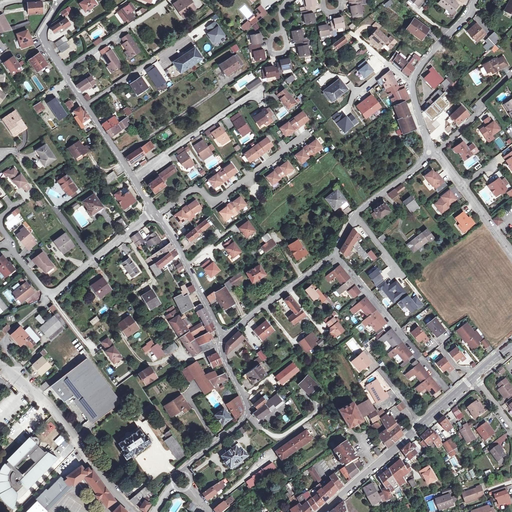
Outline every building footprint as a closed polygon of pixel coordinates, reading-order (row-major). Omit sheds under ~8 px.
[(94,0),(86,0),(81,4),(86,13),(98,5),(94,0)] [(180,10),(185,18),(191,14),(192,14),(197,11),(196,10),(194,7),(195,5),(191,0),(187,0),(184,3),(183,2),(181,3),(181,2),(175,6),(179,11),(180,10)] [(305,16),(306,25),(316,23),(314,14),(313,14),(312,10),(316,10),(316,6),(317,6),(316,0),(306,0),(308,8),(306,8),(307,11),(303,12),(303,16),(305,16)] [(363,2),(368,1),(367,0),(348,0),(348,1),(350,1),(351,4),(353,4),(354,7),(352,8),(354,16),(363,15),(361,6),(363,6),(363,2)] [(442,0),(439,4),(453,14),(459,6),(451,0),(442,0)] [(44,14),(43,8),(43,3),(28,4),(29,15),(44,14)] [(125,22),(127,21),(130,19),(132,21),(137,18),(132,11),(135,9),(131,3),(118,12),(125,22)] [(143,7),(135,12),(138,16),(145,10),(143,7)] [(70,8),(62,13),(64,17),(69,14),(72,11),(70,8)] [(258,14),(259,15),(262,19),(268,14),(264,9),(260,13),(258,14)] [(250,23),(253,27),(262,19),(259,15),(250,23)] [(0,18),(0,33),(16,31),(30,25),(29,23),(12,29),(4,17),(0,18)] [(333,27),(329,28),(328,26),(320,28),(321,37),(330,36),(331,38),(334,37),(334,32),(337,32),(337,30),(346,28),(344,18),(335,20),(335,22),(332,23),(333,27)] [(64,21),(61,23),(59,21),(52,26),(53,28),(52,29),(55,33),(64,27),(65,29),(71,25),(67,19),(64,21)] [(430,30),(415,20),(408,30),(420,39),(425,33),(427,34),(430,30)] [(247,32),(253,27),(250,23),(249,22),(243,27),(247,32)] [(216,23),(208,29),(211,33),(209,35),(214,42),(221,43),(221,39),(226,37),(216,23)] [(486,35),(476,24),(468,32),(478,43),(486,35)] [(389,37),(388,38),(377,29),(370,37),(374,41),(374,40),(382,45),(385,42),(391,47),(395,41),(389,37)] [(28,31),(17,35),(22,49),(34,45),(32,38),(31,38),(28,31)] [(298,48),(300,57),(310,55),(308,46),(310,46),(310,42),(307,43),(306,39),(304,40),(302,31),(293,33),(294,42),(296,41),(297,45),(300,44),(300,48),(298,48)] [(502,39),(495,33),(489,39),(495,46),(502,39)] [(124,46),(129,53),(129,52),(134,59),(142,53),(129,35),(123,40),(126,45),(124,46)] [(252,50),(252,53),(254,53),(256,62),(266,60),(264,51),(262,51),(260,44),(262,44),(260,35),(251,37),(253,46),(251,46),(252,50)] [(348,42),(345,37),(336,44),(332,47),(335,52),(348,42)] [(65,43),(62,39),(56,43),(59,47),(65,43)] [(63,53),(72,47),(68,42),(60,47),(63,53)] [(233,53),(239,49),(236,44),(230,47),(233,53)] [(363,55),(367,50),(363,46),(359,51),(363,55)] [(103,56),(110,67),(112,66),(117,72),(124,67),(112,50),(111,51),(108,47),(101,51),(104,55),(103,56)] [(185,58),(176,65),(182,74),(203,59),(196,49),(184,57),(185,58)] [(39,72),(49,64),(41,53),(31,60),(39,72)] [(404,70),(408,64),(402,59),(396,54),(391,61),(394,63),(395,62),(404,70)] [(413,58),(415,60),(419,63),(422,59),(416,55),(413,58)] [(238,56),(235,58),(241,67),(244,66),(238,56)] [(20,67),(14,57),(4,63),(11,73),(12,73),(20,67)] [(242,68),(241,67),(235,58),(234,57),(221,66),(228,77),(242,68)] [(493,74),(497,71),(497,70),(502,68),(503,68),(503,69),(509,66),(504,57),(498,60),(498,59),(495,60),(495,59),(487,64),(488,65),(484,67),(488,73),(491,71),(493,74)] [(408,64),(404,70),(410,76),(415,69),(410,66),(415,60),(413,58),(408,64)] [(447,63),(450,67),(456,63),(454,59),(447,63)] [(266,69),(266,71),(268,78),(268,79),(276,77),(277,79),(280,78),(280,74),(283,73),(283,71),(291,70),(289,60),(281,62),(281,64),(278,64),(279,69),(275,69),(275,68),(266,69)] [(364,60),(358,66),(360,68),(358,70),(363,77),(372,70),(364,60)] [(149,68),(146,71),(158,88),(166,83),(156,68),(154,69),(152,66),(149,68)] [(20,67),(12,73),(13,75),(15,75),(18,78),(22,75),(20,71),(23,69),(21,67),(20,67)] [(425,79),(435,89),(441,83),(435,76),(438,73),(432,68),(430,71),(431,73),(425,79)] [(387,90),(397,84),(391,72),(381,80),(387,90)] [(295,76),(288,81),(291,84),(297,79),(295,76)] [(91,87),(93,86),(97,84),(92,77),(87,81),(86,80),(77,86),(81,93),(89,87),(90,86),(91,87)] [(148,88),(142,78),(132,85),(138,95),(148,88)] [(253,91),(262,85),(260,81),(256,84),(255,83),(252,85),(252,86),(250,88),(253,91)] [(340,81),(325,92),(332,101),(338,97),(339,98),(348,91),(340,81)] [(395,107),(405,103),(411,100),(406,89),(404,86),(399,88),(397,84),(387,90),(395,107)] [(439,89),(433,94),(436,97),(442,92),(439,89)] [(287,107),(294,100),(295,100),(286,90),(285,91),(280,95),(278,96),(283,102),(284,101),(285,103),(285,104),(287,107)] [(380,107),(371,95),(357,106),(366,118),(380,107)] [(428,110),(433,115),(442,107),(437,102),(428,110)] [(398,119),(404,134),(416,129),(408,110),(405,103),(395,107),(400,118),(398,119)] [(42,104),(36,108),(41,114),(46,110),(42,104)] [(76,119),(86,112),(84,110),(83,111),(80,107),(72,113),(76,119)] [(134,114),(129,107),(125,110),(129,117),(134,114)] [(275,113),(279,119),(288,113),(284,107),(275,113)] [(428,129),(431,126),(446,111),(442,107),(433,115),(426,123),(428,129)] [(468,116),(461,108),(451,116),(459,124),(468,116)] [(266,109),(262,111),(263,112),(255,118),(260,126),(265,123),(267,126),(274,121),(271,116),(267,111),(266,109)] [(433,115),(428,110),(423,114),(426,123),(433,115)] [(19,128),(21,132),(27,128),(15,112),(5,119),(10,127),(9,128),(13,133),(19,128)] [(90,119),(86,112),(76,119),(79,123),(82,129),(85,127),(84,127),(82,124),(90,119)] [(290,124),(288,122),(280,128),(286,136),(294,130),(295,131),(309,120),(303,112),(295,118),(296,119),(290,124)] [(235,122),(242,117),(240,114),(232,118),(235,122)] [(340,116),(335,120),(344,131),(356,122),(351,116),(347,119),(345,116),(342,119),(340,116)] [(114,118),(109,121),(103,125),(107,131),(119,123),(115,117),(114,118)] [(241,134),(249,129),(242,117),(235,122),(234,122),(241,134)] [(481,131),(486,139),(491,135),(492,136),(500,130),(494,122),(493,123),(489,118),(484,121),(488,127),(486,128),(486,127),(481,131)] [(82,124),(84,127),(92,121),(90,119),(82,124)] [(129,125),(125,119),(119,123),(107,131),(111,138),(129,125)] [(215,127),(207,132),(209,136),(213,133),(217,130),(215,127)] [(218,138),(220,141),(223,145),(230,140),(222,127),(217,130),(213,133),(217,139),(218,138)] [(416,129),(404,134),(407,141),(418,136),(416,129)] [(119,138),(122,142),(129,137),(127,133),(119,138)] [(437,135),(432,141),(435,144),(441,139),(437,135)] [(257,147),(256,146),(244,155),(250,163),(258,157),(259,157),(273,146),(267,138),(259,144),(260,145),(257,147)] [(195,146),(204,160),(214,154),(212,151),(209,147),(205,140),(195,146)] [(317,140),(304,151),(303,150),(296,156),(302,164),(309,158),(323,148),(317,140)] [(87,152),(84,148),(80,142),(75,146),(80,153),(81,153),(82,154),(83,155),(87,152)] [(464,142),(454,150),(456,153),(459,153),(462,157),(464,155),(467,159),(478,151),(473,145),(468,148),(464,142)] [(42,160),(46,166),(56,159),(46,145),(38,151),(43,159),(42,160)] [(77,155),(80,153),(75,146),(70,149),(75,158),(78,157),(77,155)] [(149,152),(145,146),(141,149),(127,158),(132,165),(145,156),(145,155),(149,152)] [(186,152),(183,153),(180,156),(178,157),(186,168),(190,165),(193,163),(186,152)] [(280,179),(286,175),(294,170),(288,162),(280,167),(281,168),(267,177),(273,185),(281,179),(280,179)] [(225,171),(221,174),(220,172),(209,181),(214,188),(223,182),(223,183),(230,178),(230,177),(237,172),(231,164),(224,170),(225,171)] [(160,178),(163,182),(178,171),(174,165),(159,176),(160,178)] [(15,169),(11,172),(12,174),(9,176),(13,181),(14,181),(20,188),(23,186),(27,191),(31,188),(27,183),(28,182),(22,174),(20,175),(15,169)] [(433,171),(425,177),(433,186),(434,185),(436,189),(445,182),(439,175),(438,177),(436,174),(433,171)] [(103,179),(108,186),(118,179),(114,172),(103,179)] [(65,178),(59,182),(58,183),(66,193),(67,193),(70,196),(71,195),(76,191),(77,191),(75,187),(75,186),(67,175),(65,176),(66,177),(65,178)] [(163,182),(160,178),(150,185),(156,194),(166,187),(163,182)] [(499,179),(489,187),(494,194),(497,192),(499,195),(507,189),(505,186),(501,181),(499,179)] [(402,185),(396,189),(392,192),(396,197),(399,195),(398,193),(404,188),(402,185)] [(342,206),(346,203),(348,202),(339,190),(328,199),(335,209),(341,205),(342,206)] [(443,199),(435,205),(442,213),(447,210),(446,208),(449,206),(457,199),(450,190),(442,197),(443,199)] [(124,196),(121,191),(115,196),(126,212),(131,209),(129,206),(136,202),(129,192),(124,196)] [(83,202),(92,215),(103,208),(94,195),(83,202)] [(233,215),(236,213),(239,210),(239,211),(246,205),(240,197),(233,203),(234,203),(220,213),(225,221),(233,215)] [(416,203),(411,197),(404,202),(409,209),(416,203)] [(188,207),(182,211),(174,216),(180,224),(188,219),(187,218),(190,216),(193,214),(194,214),(201,209),(195,201),(188,206),(188,207)] [(385,203),(375,211),(376,212),(379,217),(381,219),(391,212),(385,203)] [(416,203),(409,209),(413,213),(419,207),(416,203)] [(464,212),(456,218),(461,224),(463,228),(462,229),(464,232),(475,224),(473,220),(471,222),(469,219),(464,212)] [(499,216),(494,220),(498,226),(502,223),(500,220),(502,219),(499,216)] [(122,219),(117,222),(122,230),(127,226),(122,219)] [(212,224),(208,219),(199,226),(203,231),(212,224)] [(248,222),(239,228),(246,238),(255,231),(248,222)] [(415,246),(411,249),(414,252),(429,240),(430,242),(435,238),(428,229),(412,242),(415,246)] [(20,238),(24,243),(27,246),(26,247),(29,251),(37,244),(34,241),(35,240),(26,230),(23,233),(22,231),(17,235),(20,238)] [(191,234),(190,233),(186,236),(190,242),(199,235),(194,230),(193,231),(194,232),(191,234)] [(356,241),(356,240),(360,237),(354,230),(351,234),(345,244),(351,248),(353,245),(356,241)] [(65,234),(56,242),(64,253),(74,245),(65,234)] [(145,243),(144,241),(138,234),(132,239),(138,248),(145,243)] [(154,234),(147,239),(149,241),(151,240),(152,239),(156,245),(160,242),(154,234)] [(263,239),(267,245),(273,241),(269,234),(263,239)] [(381,243),(387,239),(383,234),(377,238),(381,243)] [(231,240),(224,245),(226,248),(226,249),(233,258),(241,252),(234,243),(233,243),(231,240)] [(307,254),(299,240),(289,246),(298,260),(307,254)] [(273,241),(267,245),(262,248),(266,254),(277,246),(273,241)] [(171,244),(160,251),(164,257),(169,253),(174,249),(171,244)] [(346,256),(351,248),(345,244),(341,251),(346,256)] [(169,253),(172,259),(178,255),(174,249),(169,253)] [(164,257),(160,251),(146,261),(150,267),(164,257)] [(39,267),(40,267),(41,266),(42,268),(46,273),(54,267),(43,253),(33,260),(39,267)] [(169,253),(164,257),(150,267),(156,278),(162,273),(159,269),(172,259),(169,253)] [(8,264),(9,264),(3,255),(0,257),(0,270),(0,271),(2,274),(4,274),(6,277),(11,273),(11,272),(15,269),(13,266),(10,266),(8,264)] [(139,273),(130,259),(122,265),(132,278),(139,273)] [(265,275),(260,265),(247,273),(253,283),(265,275)] [(327,275),(331,280),(335,276),(342,285),(337,288),(341,293),(346,290),(352,298),(361,291),(340,265),(327,275)] [(375,284),(378,288),(378,287),(385,282),(382,279),(383,278),(380,274),(382,273),(379,269),(370,276),(375,284)] [(229,281),(231,284),(238,279),(241,277),(239,273),(229,281)] [(92,287),(101,299),(112,291),(103,279),(92,287)] [(231,284),(234,288),(241,284),(238,279),(231,284)] [(385,282),(378,287),(381,291),(383,289),(394,303),(406,293),(397,281),(389,288),(385,282)] [(28,295),(33,291),(26,282),(13,292),(16,297),(15,299),(18,300),(21,303),(27,299),(27,298),(28,295)] [(232,291),(227,282),(207,297),(212,306),(218,302),(223,311),(234,304),(232,298),(230,299),(227,294),(232,291)] [(306,290),(314,300),(319,296),(323,302),(326,299),(314,284),(306,290)] [(190,294),(187,289),(185,286),(182,288),(183,291),(181,292),(183,295),(184,297),(187,296),(190,294)] [(193,286),(187,289),(190,294),(196,291),(193,286)] [(160,304),(153,291),(143,298),(151,310),(160,304)] [(184,297),(183,295),(175,299),(183,314),(193,309),(189,301),(190,301),(187,296),(184,297)] [(285,301),(295,313),(296,314),(301,310),(291,296),(285,301)] [(408,296),(399,303),(403,308),(406,306),(411,313),(417,308),(418,310),(423,306),(417,298),(412,302),(408,296)] [(369,323),(371,321),(376,327),(379,330),(387,324),(366,297),(353,307),(356,311),(361,308),(368,317),(363,320),(367,325),(369,323)] [(326,299),(323,302),(320,305),(324,310),(327,307),(326,306),(329,303),(326,299)] [(204,322),(201,323),(203,327),(206,326),(212,323),(204,309),(202,304),(194,308),(197,313),(199,312),(204,322)] [(97,311),(101,315),(108,309),(104,305),(97,311)] [(430,311),(427,307),(419,314),(422,318),(430,311)] [(295,313),(289,318),(292,322),(294,325),(306,316),(301,310),(296,314),(295,313)] [(181,338),(190,332),(186,327),(187,327),(179,314),(178,315),(176,311),(172,313),(174,314),(167,319),(181,338)] [(67,323),(59,312),(40,328),(49,338),(67,323)] [(91,320),(94,324),(99,320),(96,316),(91,320)] [(119,325),(128,337),(139,329),(130,317),(119,325)] [(334,318),(327,324),(329,327),(330,327),(331,328),(330,329),(330,333),(331,333),(334,333),(337,337),(344,331),(334,318)] [(438,338),(446,331),(436,318),(428,324),(438,338)] [(267,322),(255,331),(263,341),(274,331),(267,322)] [(204,329),(203,327),(201,323),(189,330),(193,335),(204,329)] [(212,323),(206,326),(208,330),(211,333),(215,330),(212,323)] [(467,323),(457,331),(464,340),(465,339),(467,341),(468,340),(474,348),(480,344),(478,342),(480,340),(467,323)] [(35,343),(24,331),(21,327),(12,335),(21,345),(25,341),(31,347),(35,343)] [(27,329),(38,341),(40,339),(29,327),(27,329)] [(418,327),(411,333),(419,342),(422,339),(425,342),(428,339),(418,327)] [(27,329),(24,331),(35,343),(38,341),(27,329)] [(394,349),(389,352),(393,357),(397,353),(404,362),(413,355),(391,329),(386,334),(378,340),(377,341),(381,345),(383,344),(387,340),(394,349)] [(378,340),(386,334),(383,331),(375,337),(378,340)] [(190,332),(181,338),(193,357),(201,352),(194,340),(190,332)] [(226,347),(226,353),(227,355),(244,339),(239,332),(227,343),(226,347)] [(210,341),(211,340),(209,334),(195,340),(199,345),(208,342),(210,341)] [(309,336),(300,343),(306,351),(315,345),(313,342),(309,336)] [(122,358),(109,337),(102,342),(106,347),(107,347),(109,349),(108,350),(106,351),(111,359),(113,358),(116,362),(122,358)] [(486,339),(482,342),(486,348),(490,345),(486,339)] [(164,355),(165,354),(163,351),(162,351),(157,345),(155,346),(152,341),(147,344),(148,345),(143,348),(146,353),(152,349),(158,359),(164,355)] [(209,346),(208,342),(199,345),(202,351),(203,352),(210,349),(209,346)] [(168,354),(177,347),(174,343),(163,351),(165,354),(168,354)] [(455,347),(448,352),(455,361),(459,359),(461,361),(465,359),(455,347)] [(260,351),(256,354),(262,362),(266,359),(260,351)] [(214,367),(223,363),(222,361),(217,353),(208,357),(214,367)] [(359,371),(363,368),(366,365),(367,366),(371,363),(363,353),(353,361),(357,367),(356,368),(359,371)] [(443,356),(435,362),(442,372),(446,369),(449,372),(453,369),(443,356)] [(50,368),(42,358),(32,366),(41,376),(50,368)] [(87,359),(51,387),(64,402),(66,401),(84,431),(121,403),(87,359)] [(417,386),(421,391),(425,388),(432,396),(441,390),(419,363),(418,364),(416,361),(413,364),(415,367),(407,373),(410,378),(414,374),(421,383),(417,386)] [(213,386),(209,381),(206,376),(196,362),(182,371),(189,381),(195,378),(204,395),(215,389),(213,386)] [(259,364),(246,374),(254,384),(266,374),(259,364)] [(285,370),(276,377),(282,384),(298,370),(293,364),(285,371),(285,370)] [(151,367),(139,374),(146,384),(157,377),(151,367)] [(206,376),(209,381),(218,377),(216,371),(206,376)] [(213,386),(217,384),(226,379),(224,374),(218,377),(209,381),(213,386)] [(299,385),(309,395),(318,385),(308,375),(299,385)] [(371,389),(369,390),(377,404),(390,397),(388,392),(385,394),(378,380),(369,385),(371,389)] [(510,401),(511,399),(511,386),(507,380),(499,385),(502,389),(499,391),(502,395),(505,393),(508,398),(510,401)] [(215,389),(218,393),(221,391),(217,384),(213,386),(215,389)] [(276,394),(269,400),(275,407),(282,401),(276,394)] [(269,400),(265,395),(263,397),(254,404),(257,409),(266,401),(266,402),(269,400)] [(185,412),(190,409),(181,396),(166,407),(172,416),(183,409),(185,412)] [(243,408),(239,396),(226,405),(235,418),(243,414),(243,408)] [(275,407),(269,400),(266,402),(264,404),(270,411),(275,407)] [(368,400),(355,407),(362,419),(368,415),(375,411),(368,400)] [(338,410),(339,412),(354,404),(353,402),(338,410)] [(482,409),(480,407),(477,402),(469,408),(472,413),(471,414),(475,420),(485,413),(482,409)] [(402,403),(396,407),(400,412),(406,408),(402,403)] [(270,412),(270,411),(264,404),(254,413),(253,414),(259,421),(270,412)] [(354,404),(339,412),(347,426),(349,429),(363,421),(362,419),(355,407),(354,404)] [(462,414),(457,406),(453,410),(456,417),(462,414)] [(231,419),(224,409),(215,416),(223,425),(231,419)] [(377,415),(379,419),(385,415),(382,411),(377,415)] [(389,436),(391,440),(392,440),(394,442),(402,435),(400,431),(397,426),(392,417),(389,419),(386,414),(385,415),(379,419),(386,430),(389,436)] [(440,422),(444,426),(443,426),(448,432),(453,428),(450,421),(449,422),(445,418),(440,422)] [(164,435),(167,440),(174,435),(165,422),(161,424),(167,433),(164,435)] [(485,441),(494,435),(490,430),(491,429),(487,423),(477,430),(485,441)] [(463,434),(471,430),(471,429),(468,424),(464,427),(465,429),(462,431),(461,432),(463,434)] [(128,459),(135,454),(136,454),(144,449),(144,448),(152,443),(147,435),(145,436),(141,430),(120,444),(124,450),(122,451),(128,459)] [(388,448),(393,443),(391,440),(389,436),(386,430),(377,436),(381,442),(382,441),(388,448)] [(437,447),(441,443),(439,437),(435,432),(434,433),(431,430),(426,434),(434,442),(434,443),(437,447)] [(471,430),(463,434),(468,444),(476,439),(471,430)] [(295,440),(289,444),(279,452),(281,456),(280,457),(283,461),(313,440),(310,436),(309,437),(306,432),(295,440)] [(60,434),(53,441),(58,446),(65,439),(60,434)] [(434,442),(426,434),(422,438),(425,441),(421,445),(425,450),(434,443),(434,442)] [(174,435),(167,440),(165,441),(178,459),(186,454),(174,435)] [(4,486),(5,488),(7,490),(11,494),(21,484),(23,486),(27,490),(57,458),(50,452),(48,453),(45,452),(44,453),(42,455),(36,449),(38,447),(39,445),(39,443),(38,440),(36,438),(34,438),(33,438),(30,439),(7,463),(10,465),(7,467),(6,468),(5,469),(4,472),(3,474),(2,476),(2,478),(2,480),(2,482),(3,484),(4,486)] [(448,442),(453,450),(457,448),(452,440),(448,442)] [(344,462),(356,454),(354,452),(352,449),(348,442),(336,450),(338,452),(337,454),(341,460),(343,460),(344,462)] [(444,445),(449,453),(453,450),(448,442),(444,445)] [(227,465),(229,464),(232,469),(249,457),(239,444),(232,449),(232,448),(227,451),(228,452),(221,457),(227,465)] [(403,451),(407,456),(415,450),(414,450),(416,448),(414,444),(412,446),(411,444),(403,451)] [(501,450),(502,449),(499,446),(490,452),(498,462),(502,459),(505,457),(502,453),(501,450)] [(415,450),(407,456),(411,461),(418,455),(415,450)] [(359,459),(356,454),(344,462),(347,466),(349,465),(353,463),(357,460),(359,459)] [(431,460),(427,454),(423,456),(426,463),(431,460)] [(449,460),(453,467),(460,463),(456,456),(449,460)] [(357,460),(353,463),(358,470),(362,466),(357,460)] [(390,470),(394,478),(406,468),(402,461),(390,470)] [(349,465),(357,475),(360,472),(358,470),(353,463),(349,465)] [(14,497),(13,496),(11,494),(7,490),(5,488),(4,486),(3,484),(2,482),(2,480),(2,478),(2,476),(3,474),(4,472),(5,469),(6,468),(7,467),(5,465),(4,464),(0,468),(0,496),(0,498),(8,508),(13,511),(17,497),(16,498),(15,498),(14,497)] [(353,479),(357,475),(349,465),(347,466),(344,468),(353,479)] [(64,489),(65,489),(73,483),(74,485),(85,477),(98,494),(96,495),(99,500),(101,499),(108,507),(116,501),(93,470),(92,471),(89,467),(85,470),(82,466),(67,477),(69,479),(65,481),(61,477),(48,491),(55,498),(64,489)] [(317,487),(320,484),(323,483),(314,466),(308,471),(317,487)] [(394,478),(400,488),(406,484),(403,479),(413,471),(410,466),(406,468),(394,478)] [(353,479),(344,468),(340,471),(349,482),(353,479)] [(429,468),(420,473),(422,476),(423,476),(429,485),(436,481),(429,468)] [(394,478),(390,470),(381,478),(387,488),(382,492),(383,494),(387,501),(393,498),(391,494),(400,488),(394,478)] [(334,482),(340,490),(345,486),(335,474),(330,478),(334,482)] [(221,482),(204,494),(209,500),(218,494),(217,492),(220,489),(221,490),(224,487),(221,482)] [(324,490),(331,498),(340,490),(334,482),(324,490)] [(146,487),(142,483),(133,490),(137,495),(130,501),(136,506),(152,492),(147,487),(146,487)] [(21,484),(11,494),(13,496),(16,494),(23,486),(21,484)] [(320,484),(317,487),(322,494),(320,496),(326,503),(331,498),(324,490),(320,484)] [(387,501),(383,494),(379,497),(372,484),(363,488),(372,506),(382,502),(383,503),(387,501)] [(463,494),(467,504),(485,498),(481,487),(477,488),(477,490),(463,494)] [(508,492),(507,487),(494,492),(497,501),(498,500),(500,506),(510,503),(507,492),(508,492)] [(36,500),(37,502),(45,509),(55,499),(55,498),(48,491),(46,490),(36,500)] [(433,493),(424,498),(426,502),(435,497),(433,493)] [(436,500),(440,510),(447,508),(447,509),(454,507),(453,504),(452,499),(451,495),(436,500)] [(302,505),(299,507),(302,511),(314,511),(316,511),(310,504),(304,496),(299,499),(305,508),(304,508),(302,505)] [(326,503),(320,496),(315,500),(320,508),(326,503)] [(320,508),(315,500),(310,504),(316,511),(320,508)] [(146,511),(151,504),(145,501),(140,508),(146,511)] [(227,501),(216,510),(217,511),(224,511),(231,507),(230,505),(231,505),(227,501)] [(430,511),(435,510),(432,501),(427,503),(430,511)] [(45,509),(37,502),(33,506),(34,508),(30,511),(47,511),(48,511),(45,509)] [(195,511),(198,507),(194,503),(189,510),(191,511),(195,511)]
